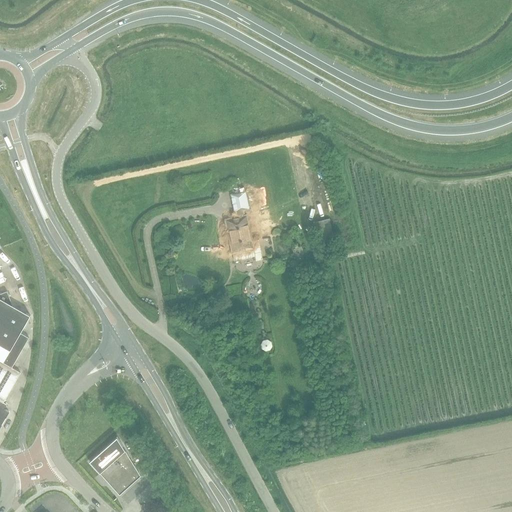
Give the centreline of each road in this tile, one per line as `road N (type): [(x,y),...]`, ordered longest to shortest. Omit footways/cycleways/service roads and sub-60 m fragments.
road 1 (motorway): [(74,49),(131,17),(181,12),(403,123),(463,130),(511,117)]
road 2 (unclassified): [(273,511),(197,371),(112,288),(59,194),(58,153)]
road 3 (motorway): [(511,83),(458,104),(400,101),(199,0)]
road 4 (track): [(321,135),(408,176),(451,181),(511,172)]
road 5 (secondary): [(225,511),(131,354)]
road 6 (secondary): [(126,347),(47,220)]
road 7 (unclassified): [(74,49),(92,77),(94,101),(58,153)]
